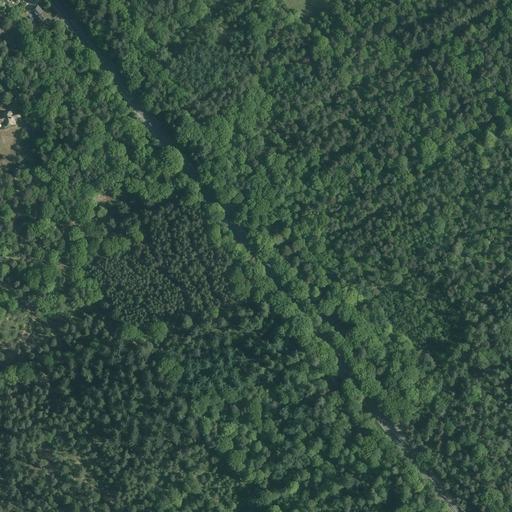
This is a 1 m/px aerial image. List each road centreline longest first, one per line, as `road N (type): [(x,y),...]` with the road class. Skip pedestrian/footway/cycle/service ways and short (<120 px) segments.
road 1 (secondary): [(456,511),(53,0)]
road 2 (track): [(220,211),(381,174),(511,110)]
